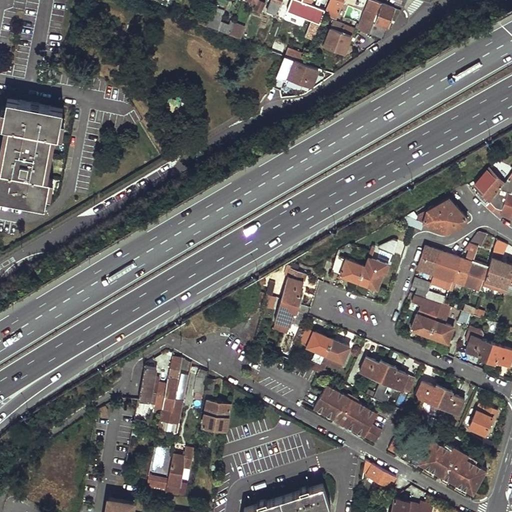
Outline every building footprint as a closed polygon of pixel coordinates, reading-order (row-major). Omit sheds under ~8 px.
[(263,2),(257,0),(256,0),(253,8),(260,10),(263,2)] [(269,0),(266,10),(275,14),(280,0),(269,0)] [(293,0),(289,0),(288,4),(284,15),(288,17),(293,0)] [(329,0),(324,13),(334,17),(340,4),(342,5),(343,2),(346,3),(347,0),(329,0)] [(380,1),(376,0),(367,0),(365,8),(376,12),(380,1)] [(393,7),(383,3),(380,1),(376,12),(368,32),(381,37),(382,38),(393,7)] [(288,4),(283,2),(277,17),(283,19),(284,15),(288,4)] [(224,11),(213,7),(210,13),(206,24),(230,33),(232,26),(220,22),(224,11)] [(376,12),(365,8),(357,28),(368,32),(376,12)] [(207,12),(202,10),(198,21),(203,23),(207,12)] [(345,27),(335,23),(325,49),(345,57),(352,38),(342,34),(345,27)] [(244,29),(233,25),(232,26),(230,33),(241,37),(244,29)] [(284,46),(274,42),(272,49),(281,53),(284,46)] [(302,51),(288,46),(285,54),(299,60),(302,51)] [(299,60),(285,54),(277,74),(311,86),(319,67),(304,62),(299,60)] [(32,102),(7,97),(2,124),(8,125),(0,164),(0,194),(13,197),(14,193),(20,194),(19,198),(44,203),(49,174),(43,173),(51,134),(57,135),(62,107),(38,103),(38,102),(32,100),(32,102)] [(504,182),(489,169),(474,186),(479,190),(477,193),(486,204),(504,182)] [(511,171),(504,182),(486,204),(494,211),(511,216),(511,193),(511,190),(511,171)] [(467,217),(449,197),(416,215),(415,218),(446,231),(463,224),(467,217)] [(478,230),(470,241),(478,244),(480,240),(489,243),(491,233),(482,229),(480,229),(478,230)] [(505,241),(497,238),(495,242),(493,245),(493,247),(492,256),(499,259),(505,241)] [(478,244),(470,241),(466,246),(471,248),(467,259),(460,256),(449,289),(452,290),(454,287),(456,280),(465,283),(473,259),(478,244)] [(386,249),(373,244),(371,250),(384,255),(386,249)] [(421,253),(418,266),(432,271),(430,278),(432,278),(441,250),(432,246),(429,247),(426,247),(423,249),(421,253)] [(384,255),(371,250),(368,259),(381,263),(384,255)] [(460,256),(441,250),(432,278),(431,281),(431,282),(449,289),(460,256)] [(346,257),(338,255),(335,265),(333,271),(340,273),(346,257)] [(511,263),(499,259),(492,256),(489,264),(485,278),(506,285),(511,266),(511,263)] [(366,265),(346,257),(340,273),(360,280),(366,265)] [(489,264),(473,259),(465,283),(479,288),(483,278),(485,278),(489,264)] [(382,271),(366,265),(360,280),(376,286),(382,271)] [(305,274),(291,267),(282,297),(299,303),(302,294),(300,293),(305,274)] [(431,281),(415,275),(412,284),(417,286),(429,290),(431,282),(431,281)] [(465,283),(456,280),(454,287),(463,289),(465,283)] [(429,290),(417,286),(414,293),(426,297),(429,290)] [(443,295),(432,291),(429,298),(440,302),(443,295)] [(414,293),(412,299),(420,303),(411,327),(432,335),(443,302),(440,302),(429,298),(426,297),(414,293)] [(299,303),(282,297),(275,319),(290,324),(295,310),(297,311),(299,303)] [(443,302),(432,335),(448,340),(454,325),(445,321),(448,312),(447,311),(450,305),(444,303),(443,302)] [(471,312),(461,309),(456,322),(467,326),(469,320),(471,312)] [(480,315),(471,312),(469,320),(478,323),(480,315)] [(479,335),(482,328),(471,323),(466,336),(470,338),(466,347),(480,352),(479,354),(488,358),(494,341),(479,335)] [(314,329),(307,326),(300,341),(307,345),(314,329)] [(333,337),(314,329),(307,345),(326,353),(333,337)] [(349,344),(333,337),(326,353),(318,371),(325,373),(330,363),(340,367),(349,344)] [(511,354),(511,346),(494,341),(488,358),(495,360),(496,357),(509,362),(511,354)] [(380,360),(366,354),(359,368),(382,378),(389,361),(381,357),(380,360)] [(173,399),(182,357),(173,355),(168,382),(161,416),(180,420),(183,401),(173,399)] [(397,364),(389,361),(382,378),(409,390),(415,375),(396,367),(397,364)] [(159,379),(154,378),(157,365),(146,363),(139,398),(155,401),(159,379)] [(197,376),(195,390),(204,392),(208,371),(201,368),(198,376),(197,376)] [(207,378),(205,392),(213,394),(215,379),(207,378)] [(436,383),(422,378),(415,393),(437,402),(445,385),(437,381),(436,383)] [(162,381),(157,406),(163,407),(168,382),(162,381)] [(327,384),(314,407),(334,418),(335,416),(346,422),(345,424),(376,441),(383,429),(373,423),(378,412),(359,401),(359,400),(348,394),(347,395),(327,384)] [(452,388),(445,385),(437,402),(457,411),(464,396),(451,391),(452,388)] [(390,394),(378,387),(376,391),(374,396),(387,402),(390,394)] [(366,392),(374,396),(376,391),(368,388),(366,392)] [(230,402),(207,398),(203,424),(226,427),(230,402)] [(107,408),(104,403),(96,408),(95,414),(105,415),(107,408)] [(499,409),(486,403),(482,410),(478,408),(470,425),(485,432),(493,416),(495,417),(499,409)] [(433,413),(424,410),(421,417),(429,421),(433,413)] [(443,418),(433,413),(429,421),(439,426),(443,418)] [(335,416),(334,418),(345,424),(346,422),(335,416)] [(498,443),(474,431),(470,439),(496,451),(498,443)] [(422,451),(395,436),(387,448),(397,454),(399,451),(405,454),(406,452),(411,455),(408,460),(416,464),(418,460),(423,464),(434,470),(440,473),(442,469),(451,475),(449,479),(455,482),(466,488),(472,492),(486,469),(474,462),(476,458),(442,439),(440,443),(429,437),(422,451)] [(186,453),(174,450),(169,477),(166,489),(179,491),(181,478),(183,478),(185,464),(191,465),(194,446),(187,444),(186,453)] [(399,451),(397,454),(408,460),(411,455),(406,452),(405,454),(399,451)] [(395,475),(365,458),(363,469),(390,485),(395,475)] [(423,464),(421,468),(432,474),(434,470),(423,464)] [(440,473),(449,479),(451,475),(442,469),(440,473)] [(166,489),(169,477),(149,473),(147,484),(166,489)] [(440,473),(438,478),(447,483),(449,479),(440,473)] [(466,488),(455,482),(453,486),(464,492),(466,488)] [(322,485),(245,507),(244,511),(315,511),(330,508),(322,485)] [(126,503),(127,496),(109,494),(106,511),(191,511),(191,510),(172,507),(171,511),(132,511),(134,504),(126,503)] [(429,511),(432,503),(421,500),(420,503),(394,495),(391,511),(429,511)]
